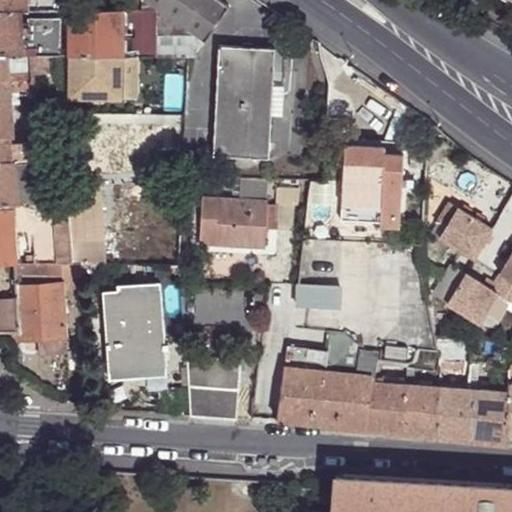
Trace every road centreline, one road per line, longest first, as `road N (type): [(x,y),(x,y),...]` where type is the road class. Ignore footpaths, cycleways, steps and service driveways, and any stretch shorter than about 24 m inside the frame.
road 1 (residential): [(0,424),(511,459)]
road 2 (secondary): [(313,0),(511,145)]
road 3 (secondary): [(511,86),(388,0)]
